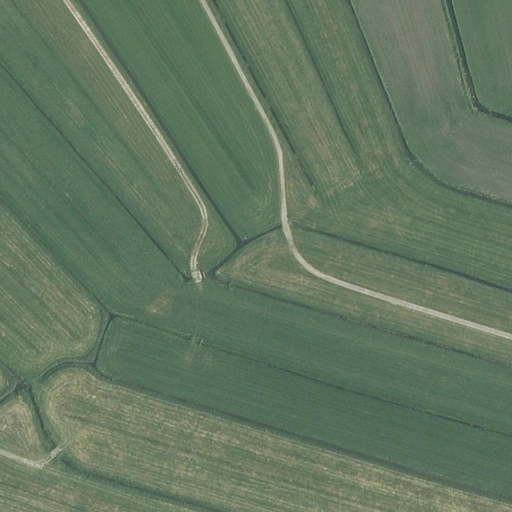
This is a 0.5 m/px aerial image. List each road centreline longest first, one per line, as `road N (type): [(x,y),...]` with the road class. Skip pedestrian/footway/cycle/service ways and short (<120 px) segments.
road 1 (track): [(511,338),(342,286),(299,260),(286,234),(279,149),(203,0)]
road 2 (track): [(197,292),(200,203),(64,0)]
road 3 (track): [(228,494),(59,449),(54,418),(28,373)]
road 4 (track): [(174,511),(35,465),(51,455)]
road 5 (track): [(192,347),(197,292),(162,287),(132,249)]
road 6 (track): [(197,292),(318,344)]
